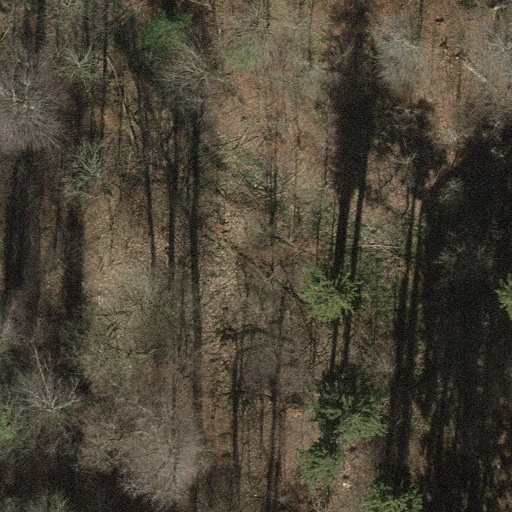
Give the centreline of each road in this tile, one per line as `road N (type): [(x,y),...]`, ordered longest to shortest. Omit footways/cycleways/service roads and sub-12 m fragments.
road 1 (track): [(114,0),(215,133),(334,221),(382,276),(421,343),(475,511)]
road 2 (track): [(334,221),(439,227),(511,199)]
